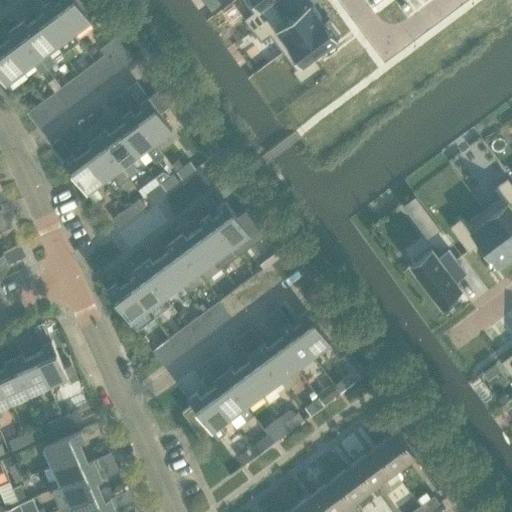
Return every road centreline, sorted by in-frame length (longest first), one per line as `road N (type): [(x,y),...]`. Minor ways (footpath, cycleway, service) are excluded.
road 1 (residential): [(175,511),(70,275)]
road 2 (residential): [(70,275),(0,123)]
road 3 (residential): [(353,0),(385,45),(446,0)]
